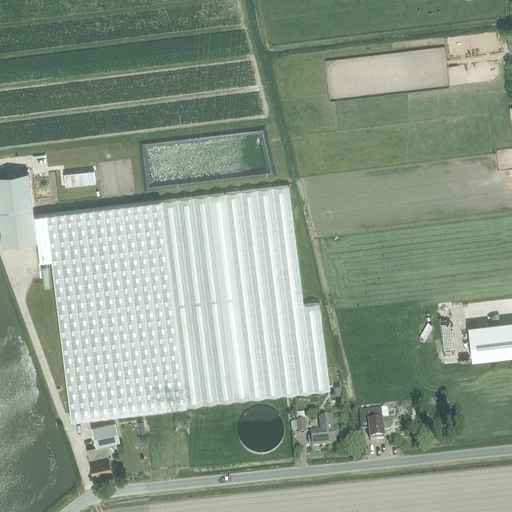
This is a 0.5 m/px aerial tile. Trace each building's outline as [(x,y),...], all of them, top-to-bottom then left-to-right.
[(38,242),(40,260),(53,258),(71,421),(187,408),(328,391),(318,301),(304,302),(289,186),(162,201),(33,216),(28,172),(0,175),(0,230),(2,247),(38,242)] [(511,321),(468,326),(472,360),(511,355),(511,321)] [(370,441),(384,439),(383,431),(387,430),(389,430),(391,428),(392,427),(392,425),(391,423),(388,419),(387,409),(359,412),(361,431),(369,430),(370,441)] [(425,411),(417,412),(420,431),(428,430),(425,411)] [(310,437),(308,439),(309,444),(310,445),(312,445),(313,446),(336,444),(334,430),(332,430),(331,418),(320,419),(322,431),(311,432),(312,437),(310,437)] [(297,422),(298,433),(307,432),(306,421),(297,422)] [(96,446),(106,445),(120,442),(118,424),(94,427),(96,446)] [(112,470),(106,445),(87,450),(93,474),(112,470)]
